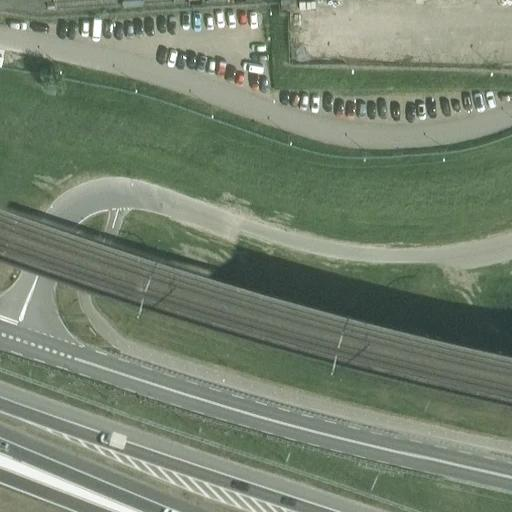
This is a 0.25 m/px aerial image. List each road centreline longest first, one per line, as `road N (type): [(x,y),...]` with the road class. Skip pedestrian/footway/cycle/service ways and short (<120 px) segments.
road 1 (unclassified): [(14,339),(57,224),(78,203),(107,193),(346,259),(440,261),(511,245)]
road 2 (secondary): [(511,478),(350,443),(14,339)]
road 3 (motorway): [(312,511),(0,405)]
road 4 (motorway): [(156,511),(0,444)]
